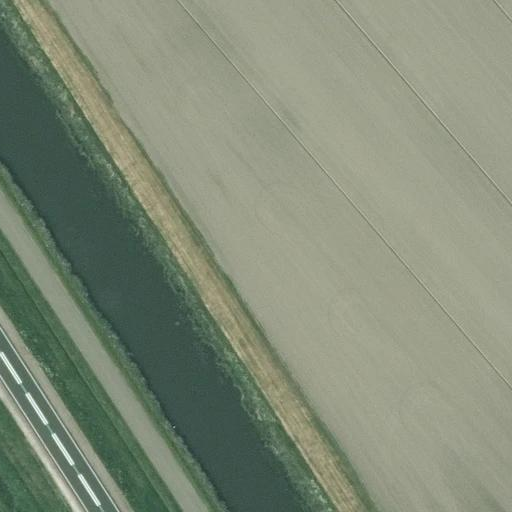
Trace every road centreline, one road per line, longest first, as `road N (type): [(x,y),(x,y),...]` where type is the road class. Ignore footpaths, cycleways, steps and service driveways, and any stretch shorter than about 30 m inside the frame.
road 1 (unclassified): [(194,511),(0,209)]
road 2 (trunk): [(101,511),(0,354)]
